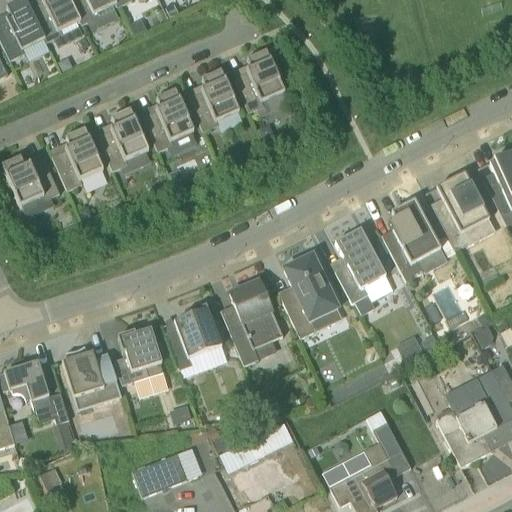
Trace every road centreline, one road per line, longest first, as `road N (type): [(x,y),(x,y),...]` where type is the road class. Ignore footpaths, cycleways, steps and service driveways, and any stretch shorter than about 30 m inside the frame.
road 1 (residential): [(12,324),(220,256),(511,108)]
road 2 (residential): [(0,140),(244,34)]
